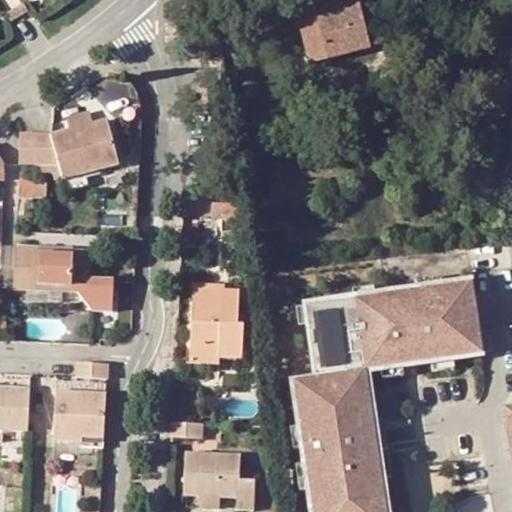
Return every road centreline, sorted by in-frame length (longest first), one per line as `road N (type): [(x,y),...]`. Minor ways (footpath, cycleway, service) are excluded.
road 1 (residential): [(120,10),(147,54),(158,95),(150,285),(156,319),(143,354)]
road 2 (residential): [(143,354),(124,394),(120,511)]
road 3 (unclassified): [(120,10),(0,92)]
road 4 (residential): [(0,348),(143,354)]
